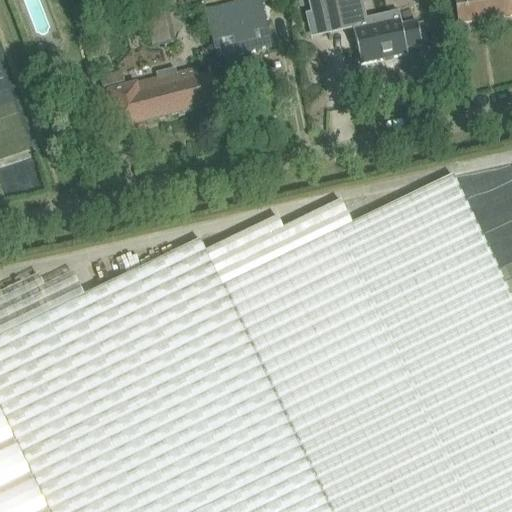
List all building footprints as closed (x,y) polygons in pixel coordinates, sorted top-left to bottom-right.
[(206,13),(212,40),(217,60),(272,46),(260,0),(206,13)] [(347,0),(322,0),(326,18),(350,13),(347,0)] [(511,0),(454,0),(459,25),(511,17),(511,0)] [(146,20),(153,50),(177,44),(169,14),(146,20)] [(367,25),(353,28),(361,66),(408,55),(407,50),(423,47),(417,23),(402,27),(399,14),(366,21),(367,25)] [(100,78),(103,90),(125,85),(122,73),(100,78)] [(104,95),(108,113),(113,132),(219,105),(212,77),(140,95),(137,86),(104,95)] [(278,219),(206,253),(330,511),(511,511),(511,300),(453,178),(353,226),(341,203),(283,231),(278,219)] [(200,240),(0,336),(0,406),(50,511),(330,511),(206,253),(200,240)] [(0,511),(50,511),(0,406),(0,511)]
